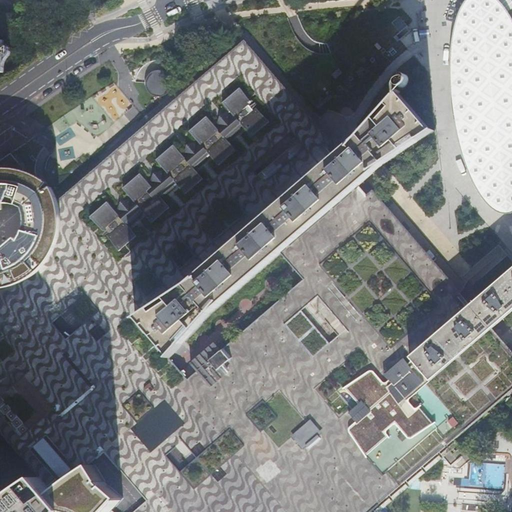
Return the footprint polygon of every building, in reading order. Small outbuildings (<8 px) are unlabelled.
[(495,0),(472,0),(469,3),(463,13),(458,22),(455,41),(451,72),(454,109),(461,162),(473,189),(479,198),(485,205),(493,211),(498,213),(506,214),(511,212),(511,24),(507,14),(497,1),(495,0)] [(37,25),(33,20),(24,26),(28,32),(37,25)] [(0,440),(35,480),(49,497),(52,495),(60,488),(69,482),(73,479),(77,476),(81,473),(85,470),(90,468),(101,486),(119,501),(107,511),(288,511),(234,447),(173,376),(164,366),(173,357),(138,318),(190,284),(342,152),(337,148),(292,96),(286,89),(244,39),(59,199),(60,213),(60,226),(58,240),(50,257),(39,270),(24,281),(3,287),(0,287),(0,440)] [(316,87),(327,74),(306,54),(294,67),(316,87)] [(153,91),(156,93),(160,94),(164,93),(167,91),(169,88),(171,85),(171,81),(170,78),(167,74),(164,72),(161,71),(157,72),(153,73),(150,76),(149,80),(148,84),(149,87),(153,91)] [(346,149),(342,152),(190,284),(138,318),(173,357),(215,310),(298,239),(366,181),(370,177),(384,166),(389,162),(436,130),(402,91),(402,90),(362,135),(346,149)] [(0,170),(4,170),(20,170),(22,164),(11,150),(0,157),(0,170)] [(40,176),(31,172),(20,170),(4,170),(0,170),(0,287),(3,287),(24,281),(39,270),(50,257),(58,240),(60,226),(60,213),(59,199),(58,195),(56,191),(53,186),(46,190),(45,188),(49,182),(40,176)] [(511,352),(494,332),(491,329),(511,310),(511,269),(471,305),(463,296),(457,289),(366,181),(298,239),(215,310),(173,357),(164,366),(173,376),(234,447),(288,511),(366,511),(393,490),(511,388),(511,352)] [(49,497),(35,480),(31,483),(26,486),(2,504),(0,505),(0,511),(107,511),(119,501),(101,486),(90,468),(85,470),(81,473),(77,476),(73,479),(69,482),(60,488),(52,495),(49,497)]
